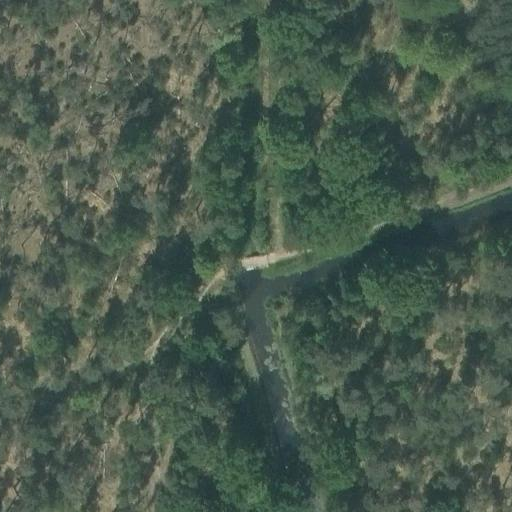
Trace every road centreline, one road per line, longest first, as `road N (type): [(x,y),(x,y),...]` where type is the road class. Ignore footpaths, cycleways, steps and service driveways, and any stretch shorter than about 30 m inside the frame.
road 1 (track): [(278,259),(511,170)]
road 2 (track): [(141,359),(218,274),(278,259)]
road 3 (track): [(158,511),(141,359)]
